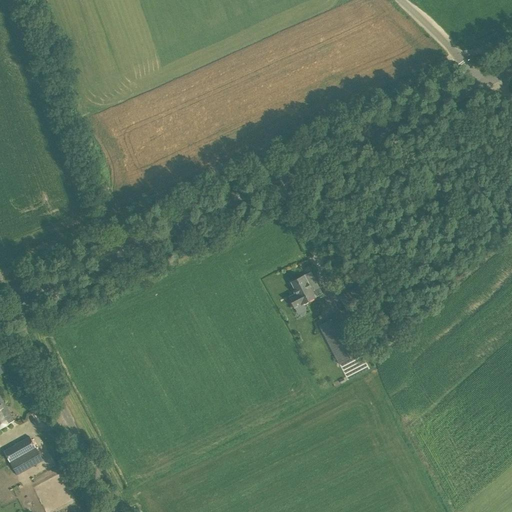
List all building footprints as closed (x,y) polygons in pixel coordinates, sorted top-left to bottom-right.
[(294,294),(288,297),(294,309),(295,309),(298,315),(306,311),(303,305),(316,298),(316,297),(322,294),(311,272),(290,282),(295,292),(294,293),(294,294)] [(353,321),(364,315),(356,302),(369,294),(362,283),(339,297),(353,321)] [(338,365),(362,353),(342,313),(318,325),(338,365)] [(0,427),(13,420),(0,396),(0,427)] [(17,475),(43,461),(29,437),(3,451),(17,475)]
